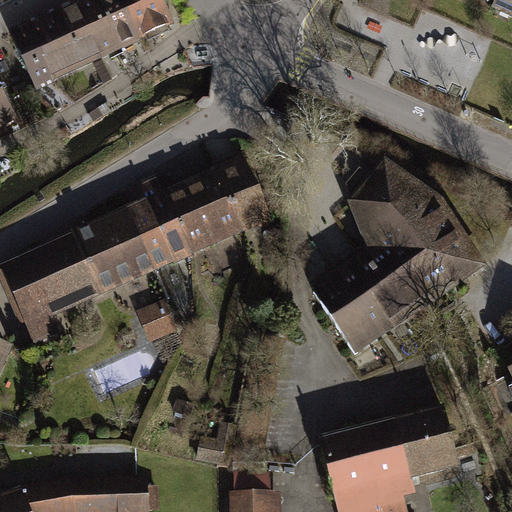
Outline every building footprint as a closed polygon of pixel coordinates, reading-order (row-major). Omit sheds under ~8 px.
[(143,47),(121,0),(100,0),(96,2),(122,57),(143,47)] [(177,32),(162,0),(121,0),(143,47),(177,32)] [(480,0),(500,9),(504,0),(480,0)] [(511,0),(504,0),(500,9),(496,17),(511,24),(511,0)] [(122,57),(96,2),(77,11),(62,17),(87,73),(122,57)] [(87,73),(62,17),(42,27),(13,40),(39,95),(87,73)] [(0,140),(19,130),(0,95),(0,140)] [(445,201),(386,160),(349,203),(368,252),(312,291),(357,358),(490,268),(445,201)] [(134,193),(142,210),(149,207),(177,269),(276,226),(259,187),(248,163),(167,198),(159,181),(134,193)] [(103,228),(72,241),(100,303),(177,269),(149,207),(142,210),(103,228)] [(100,303),(72,241),(49,251),(0,272),(33,347),(57,336),(52,324),(100,303)] [(179,335),(167,306),(141,316),(153,346),(179,335)] [(0,391),(16,355),(0,348),(0,391)] [(195,409),(177,405),(174,420),(192,424),(195,409)] [(463,477),(449,417),(401,428),(415,488),(430,485),(463,477)] [(415,488),(401,428),(326,446),(341,511),(408,511),(407,504),(419,501),(415,488)] [(282,511),(283,496),(273,496),(273,476),(234,477),(235,502),(229,503),(229,511),(282,511)] [(47,488),(25,495),(30,511),(151,511),(151,483),(74,486),(47,488)] [(0,503),(0,511),(30,511),(25,495),(0,503)]
